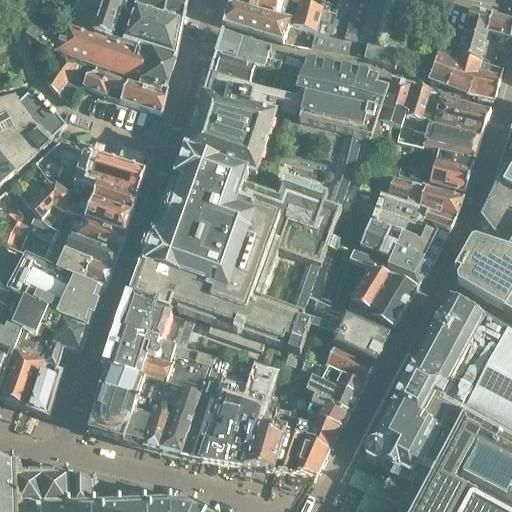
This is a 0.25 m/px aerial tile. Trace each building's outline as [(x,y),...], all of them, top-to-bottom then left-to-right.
[(76,12),(71,27),(83,31),(98,36),(107,39),(107,40),(106,40),(108,41),(110,42),(110,41),(113,34),(115,27),(118,19),(122,7),(117,6),(111,4),(110,4),(107,3),(105,2),(105,3),(104,4),(103,3),(99,3),(98,2),(88,0),(80,0),(80,1),(79,3),(76,12)] [(88,0),(98,2),(99,3),(103,3),(104,4),(105,3),(105,2),(107,3),(110,4),(111,4),(117,6),(122,7),(125,8),(126,4),(128,0),(88,0)] [(141,0),(137,12),(152,16),(160,19),(163,20),(184,26),(185,22),(187,11),(189,0),(187,0),(185,0),(141,0)] [(281,0),(234,0),(233,5),(232,6),(255,12),(275,18),(281,0)] [(312,48),(311,52),(342,58),(364,62),(368,49),(358,46),(344,44),(356,1),(363,3),(363,0),(339,0),(339,2),(334,16),(324,14),(317,38),(315,38),(312,48)] [(344,44),(358,46),(368,49),(374,51),(375,50),(386,54),(388,47),(401,51),(413,0),(370,0),(369,5),(363,3),(356,1),(344,44)] [(255,12),(232,6),(232,8),(232,9),(226,29),(283,46),(290,30),(292,24),(275,20),(275,18),(255,12)] [(290,30),(315,38),(317,38),(324,14),(324,13),(299,7),(294,24),(292,24),(290,30)] [(464,34),(457,58),(480,63),(488,34),(506,39),(511,40),(511,35),(511,21),(472,9),(464,34)] [(137,12),(124,46),(132,49),(139,51),(139,50),(139,48),(152,52),(168,57),(177,60),(179,50),(184,26),(163,20),(160,19),(152,16),(137,12)] [(32,28),(26,37),(41,47),(55,55),(80,64),(79,67),(76,71),(90,79),(92,75),(104,78),(106,79),(128,86),(139,89),(158,96),(161,97),(162,92),(140,84),(152,52),(139,48),(139,50),(139,51),(132,49),(124,46),(110,42),(108,41),(106,40),(107,40),(107,39),(98,36),(83,31),(71,27),(65,25),(59,41),(45,36),(32,28)] [(430,78),(429,82),(471,97),(476,99),(476,100),(481,100),(495,102),(501,79),(480,73),(483,64),(480,63),(457,58),(457,57),(464,36),(448,32),(442,53),(439,52),(430,78)] [(224,37),(217,58),(236,65),(255,71),(256,71),(265,74),(277,77),(278,77),(282,79),(299,84),(300,84),(305,62),(271,53),(270,53),(255,48),(224,37)] [(368,49),(364,62),(395,71),(401,51),(388,47),(386,54),(375,50),(374,51),(368,49)] [(152,52),(140,84),(162,92),(164,88),(167,89),(176,60),(177,61),(177,60),(168,57),(152,52)] [(217,58),(211,78),(250,90),(250,89),(251,89),(252,85),(255,73),(256,71),(255,71),(236,65),(217,58)] [(50,79),(46,85),(48,87),(59,97),(76,71),(79,67),(65,59),(50,79)] [(300,84),(297,98),(305,100),(302,113),(301,119),(299,126),(353,139),(362,141),(372,143),(373,139),(380,118),(382,113),(388,92),(376,88),(378,82),(378,79),(305,62),(300,84)] [(76,71),(59,97),(72,108),(80,93),(82,89),(83,89),(90,79),(76,71)] [(90,79),(83,89),(107,100),(121,105),(162,118),(166,99),(161,97),(158,96),(139,89),(128,86),(106,79),(104,78),(92,75),(90,79)] [(272,95),(271,96),(295,102),(297,98),(296,98),(299,84),(282,79),(278,77),(277,77),(272,95)] [(211,78),(206,96),(225,102),(274,115),(277,107),(302,113),(305,100),(297,98),(295,102),(271,96),(272,95),(255,91),(251,89),(250,89),(250,90),(211,78)] [(380,118),(373,139),(387,143),(389,138),(392,130),(400,133),(401,133),(405,120),(414,89),(393,83),(392,86),(390,86),(388,92),(382,113),(380,118)] [(414,89),(405,120),(416,123),(422,125),(424,118),(428,104),(431,95),(429,94),(414,89)] [(28,97),(20,104),(35,124),(40,130),(52,141),(66,128),(57,117),(58,116),(40,97),(39,98),(36,95),(31,100),(28,97)] [(424,118),(422,125),(481,139),(491,113),(460,103),(441,97),(440,97),(431,95),(428,104),(438,106),(434,120),(424,118)] [(0,188),(17,175),(42,153),(29,139),(40,130),(35,124),(20,104),(16,96),(0,100),(0,188)] [(193,135),(188,151),(190,152),(190,154),(196,156),(196,157),(220,166),(219,166),(249,176),(249,177),(258,181),(259,175),(258,175),(279,115),(277,114),(276,116),(274,115),(225,102),(206,96),(205,97),(199,116),(193,135)] [(400,133),(397,147),(423,153),(423,150),(432,153),(439,154),(475,162),(482,140),(481,139),(422,125),(416,123),(405,120),(401,133),(400,133)] [(511,127),(511,128),(481,221),(454,276),(460,279),(457,284),(457,289),(461,293),(511,321),(511,127)] [(40,130),(29,139),(42,153),(53,143),(52,141),(40,130)] [(345,170),(332,208),(341,211),(354,174),(362,141),(353,139),(345,170)] [(145,271),(134,301),(158,311),(158,312),(170,317),(170,315),(173,308),(180,310),(178,315),(187,318),(195,321),(212,327),(234,335),(233,336),(238,339),(243,339),(243,338),(265,346),(282,352),(285,342),(291,344),(298,325),(250,308),(253,300),(262,302),(263,300),(278,255),(288,227),(314,236),(325,205),(328,196),(283,180),(276,199),(245,187),(249,177),(249,176),(219,166),(220,166),(196,157),(196,156),(190,154),(190,152),(188,151),(187,154),(177,181),(156,242),(155,242),(145,271)] [(401,170),(399,177),(429,186),(429,188),(460,195),(463,196),(469,177),(470,172),(473,163),(475,162),(439,154),(436,163),(433,176),(413,170),(412,173),(401,170)] [(130,216),(136,198),(144,174),(101,160),(82,155),(73,182),(97,190),(99,186),(93,203),(130,216)] [(419,210),(427,213),(456,222),(463,202),(459,201),(460,199),(426,190),(395,180),(387,200),(419,210)] [(29,211),(42,224),(54,210),(60,213),(66,216),(84,223),(121,236),(125,237),(130,217),(93,203),(88,214),(69,208),(73,198),(56,186),(29,211)] [(440,256),(450,234),(423,224),(427,213),(419,210),(387,200),(381,198),(370,227),(373,227),(440,256)] [(288,227),(278,255),(311,266),(320,270),(321,270),(328,251),(332,239),(342,211),(341,211),(332,208),(325,205),(314,236),(288,227)] [(50,230),(60,213),(54,210),(42,224),(50,230)] [(456,222),(427,213),(423,224),(450,234),(456,222)] [(47,231),(35,223),(31,229),(45,235),(47,231)] [(84,223),(76,240),(119,257),(125,237),(121,236),(85,223),(84,223)] [(418,291),(440,256),(373,227),(361,258),(389,269),(385,278),(418,291)] [(72,238),(65,255),(113,274),(119,257),(76,240),(72,238)] [(332,239),(328,251),(336,254),(340,243),(332,239)] [(337,255),(345,258),(347,251),(340,248),(337,255)] [(22,249),(19,255),(27,259),(30,252),(22,249)] [(46,268),(57,273),(85,285),(102,293),(107,294),(113,274),(65,255),(54,250),(46,268)] [(350,265),(369,272),(369,271),(372,272),(385,278),(389,269),(361,258),(354,255),(350,265)] [(7,293),(10,295),(24,303),(25,302),(40,310),(41,309),(49,313),(48,315),(57,319),(63,307),(73,312),(85,285),(57,273),(46,268),(25,259),(7,293)] [(335,259),(331,267),(340,271),(344,272),(347,264),(335,259)] [(311,266),(295,311),(304,315),(320,270),(311,266)] [(331,267),(328,277),(336,280),(340,271),(331,267)] [(406,311),(418,291),(385,278),(372,272),(371,272),(349,311),(369,321),(394,332),(393,331),(406,311)] [(328,279),(325,289),(332,292),(336,280),(328,277),(327,279),(328,279)] [(63,307),(57,319),(61,322),(85,331),(85,330),(89,331),(102,293),(85,285),(73,312),(63,307)] [(0,313),(10,295),(7,293),(0,289),(0,313)] [(325,289),(322,300),(328,303),(332,292),(325,289)] [(122,334),(121,337),(159,346),(159,348),(162,348),(173,317),(170,315),(170,317),(158,312),(158,311),(134,301),(133,300),(132,303),(131,303),(130,306),(131,306),(125,325),(124,324),(121,333),(122,334)] [(253,300),(250,308),(298,325),(299,324),(301,325),(304,318),(305,315),(304,315),(295,311),(263,300),(262,302),(253,300)] [(12,367),(0,396),(0,403),(28,414),(40,377),(42,378),(45,368),(46,366),(45,366),(49,353),(50,354),(52,348),(64,352),(80,357),(89,331),(85,330),(85,331),(61,322),(57,319),(48,315),(49,313),(41,309),(40,310),(25,302),(24,303),(13,330),(12,331),(23,335),(12,367)] [(378,511),(377,511),(507,511),(511,505),(511,340),(484,324),(485,323),(450,303),(441,320),(411,373),(412,374),(392,410),(393,410),(374,446),(367,450),(364,456),(367,464),(374,467),(380,465),(395,473),(391,481),(377,510),(378,511)] [(185,353),(195,321),(187,318),(176,350),(185,353)] [(304,318),(301,325),(311,328),(311,329),(337,338),(340,331),(304,318)] [(334,348),(335,348),(344,352),(375,367),(390,338),(384,335),(360,324),(361,323),(359,323),(359,324),(346,318),(340,331),(337,338),(334,348)] [(288,354),(290,355),(299,358),(300,358),(306,340),(305,340),(306,338),(307,338),(311,329),(311,328),(301,325),(299,324),(298,325),(291,344),(288,354)] [(234,335),(212,327),(208,336),(262,355),(265,346),(243,338),(243,339),(238,339),(233,336),(234,335)] [(0,332),(0,396),(12,367),(23,335),(12,331),(13,330),(8,328),(5,335),(0,332)] [(121,337),(110,371),(141,382),(147,363),(157,365),(160,363),(161,361),(161,359),(160,356),(159,355),(157,353),(159,348),(159,346),(121,337)] [(45,368),(42,378),(40,377),(28,414),(29,414),(45,420),(48,418),(63,374),(57,373),(64,352),(52,348),(50,354),(49,353),(45,366),(46,366),(45,368)] [(335,348),(326,368),(364,388),(375,368),(374,368),(375,367),(344,352),(335,348)] [(290,355),(286,366),(295,370),(299,358),(290,355)] [(309,360),(303,371),(324,381),(359,399),(364,388),(326,368),(309,360)] [(103,391),(102,394),(138,405),(146,383),(141,382),(110,371),(109,371),(102,391),(103,391)] [(208,446),(201,466),(202,466),(209,467),(218,468),(218,469),(220,470),(220,469),(227,470),(227,471),(229,471),(229,470),(244,472),(257,429),(260,423),(263,414),(262,413),(264,404),(272,382),(258,377),(256,380),(250,399),(253,400),(250,409),(236,405),(239,394),(226,390),(220,408),(208,446)] [(312,381),(306,394),(306,395),(314,399),(313,402),(350,416),(359,399),(324,381),(322,385),(312,381)] [(171,423),(160,456),(162,457),(162,455),(180,460),(180,461),(181,461),(182,462),(195,420),(194,420),(201,402),(183,394),(165,388),(161,402),(177,408),(171,423)] [(102,394),(95,414),(88,435),(125,446),(133,421),(138,405),(102,394)] [(195,420),(182,462),(183,462),(187,463),(189,464),(189,463),(199,465),(199,466),(200,466),(201,466),(208,446),(220,408),(201,402),(194,420),(195,420)] [(350,416),(313,402),(311,408),(320,412),(315,419),(341,432),(350,416)] [(171,423),(154,417),(150,431),(144,452),(160,456),(171,423)] [(307,428),(304,440),(330,453),(341,432),(315,419),(310,417),(307,428)] [(152,426),(133,421),(125,446),(144,452),(152,426)] [(257,429),(244,472),(255,474),(265,474),(265,475),(268,475),(268,474),(272,475),(272,476),(275,476),(286,433),(287,430),(260,423),(257,429)] [(286,433),(275,476),(275,475),(284,476),(284,477),(285,477),(285,476),(289,477),(290,477),(291,477),(304,440),(307,428),(298,426),(295,436),(286,433)] [(304,440),(291,477),(304,478),(303,479),(311,479),(315,479),(315,480),(316,480),(330,453),(304,440)] [(0,511),(201,511),(197,509),(199,504),(194,502),(192,508),(173,506),(173,500),(168,501),(168,505),(147,506),(147,501),(142,501),(142,506),(122,507),(122,502),(117,502),(117,507),(104,507),(104,500),(94,500),(94,487),(98,483),(95,481),(92,484),(74,484),(74,482),(75,482),(75,477),(70,477),(70,472),(64,471),(65,477),(44,478),(44,472),(38,472),(39,478),(18,479),(18,472),(12,473),(13,479),(0,479),(0,511)]
